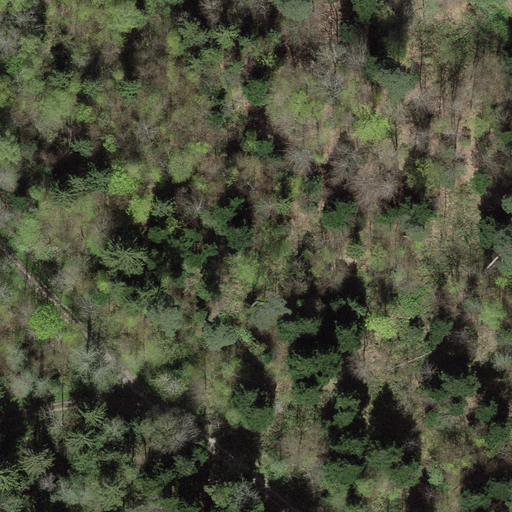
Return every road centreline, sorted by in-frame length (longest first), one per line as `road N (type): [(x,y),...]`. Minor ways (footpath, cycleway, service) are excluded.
road 1 (track): [(0,415),(150,398),(287,511)]
road 2 (track): [(0,255),(150,398)]
